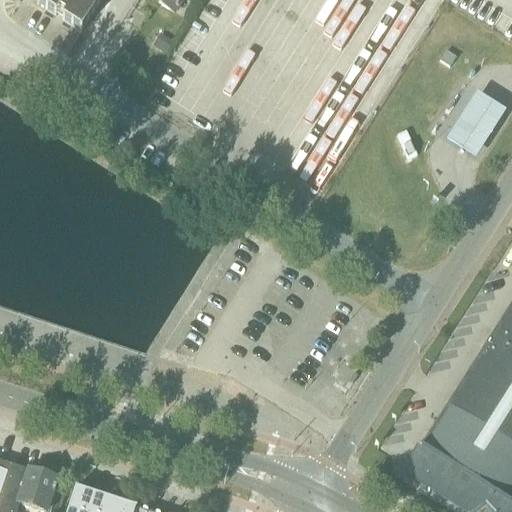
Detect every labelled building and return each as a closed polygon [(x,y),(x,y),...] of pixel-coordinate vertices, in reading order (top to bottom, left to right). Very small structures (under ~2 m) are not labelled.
[(40,0),(37,5),(81,34),(102,0),(40,0)] [(150,0),(174,15),(183,0),(150,0)] [(152,48),(166,57),(174,44),(160,35),(152,48)] [(450,69),(456,59),(446,53),(440,63),(450,69)] [(475,162),(505,114),(488,102),(477,96),(446,144),(458,151),(475,162)] [(416,156),(406,134),(397,138),(407,160),(416,156)] [(511,511),(511,306),(422,448),(418,445),(417,447),(421,449),(418,456),(416,464),(417,471),(420,478),(424,484),(430,489),(428,492),(429,493),(431,490),(466,511),(477,511),(485,506),(491,511),(511,511)] [(0,511),(17,511),(19,507),(35,511),(46,511),(53,495),(54,495),(55,491),(54,490),(56,483),(28,473),(28,475),(0,466),(0,511)] [(141,511),(76,491),(68,511),(141,511)]
